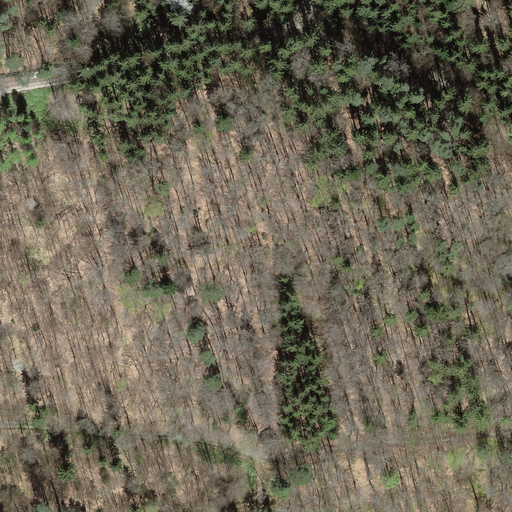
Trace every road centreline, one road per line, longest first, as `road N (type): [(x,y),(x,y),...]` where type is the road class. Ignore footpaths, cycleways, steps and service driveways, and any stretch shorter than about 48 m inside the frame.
road 1 (track): [(0,92),(299,25),(391,64),(511,100)]
road 2 (track): [(213,511),(249,498),(268,457),(206,437),(0,425)]
road 3 (track): [(268,457),(511,432)]
